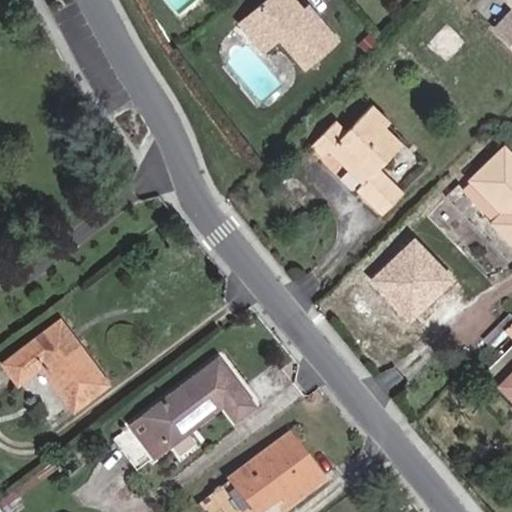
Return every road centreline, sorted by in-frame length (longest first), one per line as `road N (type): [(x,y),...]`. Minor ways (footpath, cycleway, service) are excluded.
road 1 (residential): [(95,0),(159,112),(201,209),(451,511)]
road 2 (unknown): [(331,367),(139,506),(116,508),(95,481)]
road 3 (unknown): [(361,402),(511,287)]
road 4 (unknown): [(284,310),(355,237),(341,173)]
